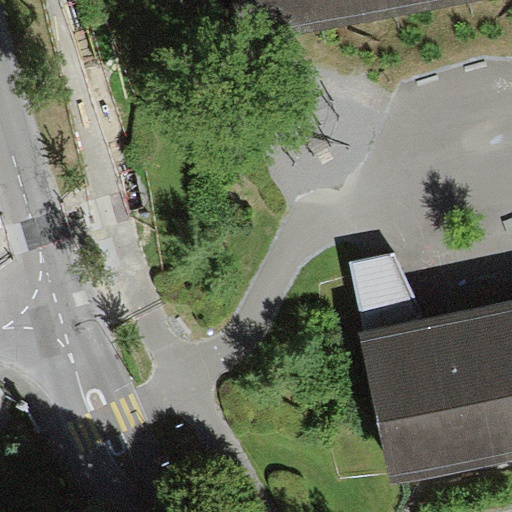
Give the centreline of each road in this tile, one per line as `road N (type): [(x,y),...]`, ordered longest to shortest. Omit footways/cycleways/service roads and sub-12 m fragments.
road 1 (residential): [(0,99),(59,318)]
road 2 (residential): [(59,318),(148,511)]
